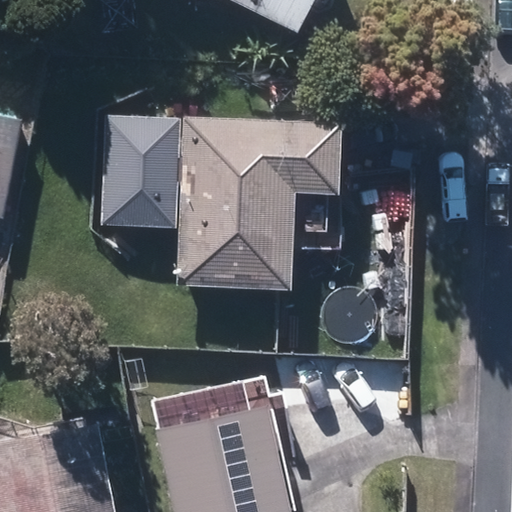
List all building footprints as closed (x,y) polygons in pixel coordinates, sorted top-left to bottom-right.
[(222,0),(290,35),(308,0),(222,0)] [(324,138),(103,122),(96,230),(172,236),(168,291),(271,298),(278,205),(319,208),(324,138)] [(0,195),(13,132),(0,129),(0,195)] [(266,511),(244,413),(138,437),(155,511),(266,511)] [(95,511),(80,432),(0,447),(0,511),(95,511)]
